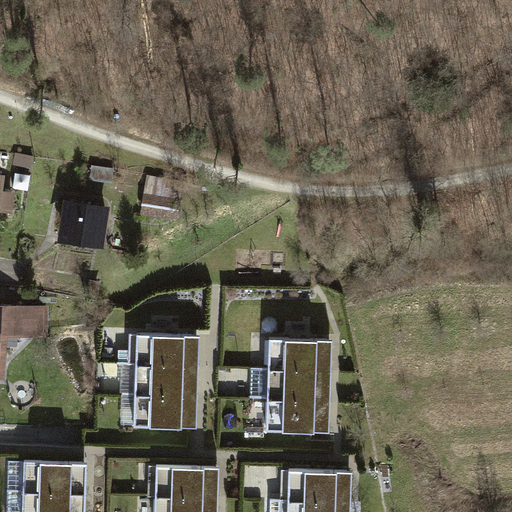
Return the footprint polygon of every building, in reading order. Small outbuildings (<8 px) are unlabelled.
[(7,181),(34,183),(36,151),(9,149),(7,181)] [(133,165),(127,196),(174,205),(180,174),(133,165)] [(7,171),(0,169),(0,212),(12,214),(15,189),(5,188),(7,171)] [(109,205),(65,201),(61,249),(104,253),(109,205)] [(0,388),(12,389),(13,342),(46,343),(47,304),(0,302),(0,388)] [(140,333),(140,365),(201,366),(201,334),(140,333)] [(259,333),(258,365),(318,366),(318,334),(259,333)] [(140,365),(140,398),(201,398),(201,366),(140,365)] [(258,365),(258,398),(318,398),(318,366),(258,365)] [(140,398),(140,430),(200,431),(201,398),(140,398)] [(258,398),(258,430),(318,431),(318,398),(258,398)] [(24,465),(24,498),(86,498),(86,466),(24,465)] [(151,467),(150,500),(213,500),(213,467),(151,467)] [(275,468),(274,500),(337,500),(337,468),(275,468)] [(24,498),(23,511),(85,511),(86,498),(24,498)] [(150,500),(150,511),(212,511),(213,500),(150,500)] [(274,500),(274,511),(336,511),(337,500),(274,500)]
